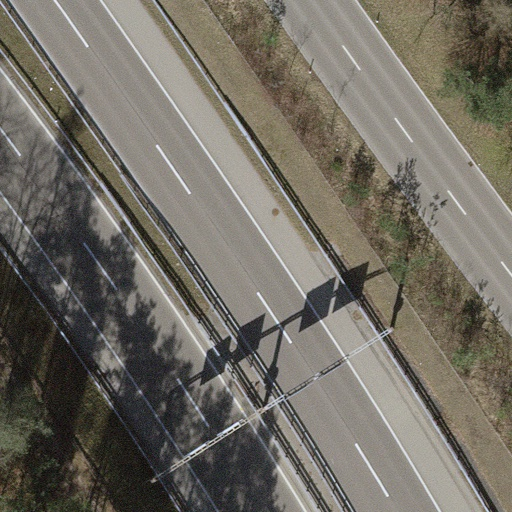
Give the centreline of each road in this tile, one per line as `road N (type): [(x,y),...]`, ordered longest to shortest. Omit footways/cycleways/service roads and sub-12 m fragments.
road 1 (motorway): [(398,511),(290,339),(56,0)]
road 2 (motorway): [(0,126),(263,511)]
road 3 (tertiary): [(511,279),(311,0)]
road 4 (track): [(0,374),(91,511)]
